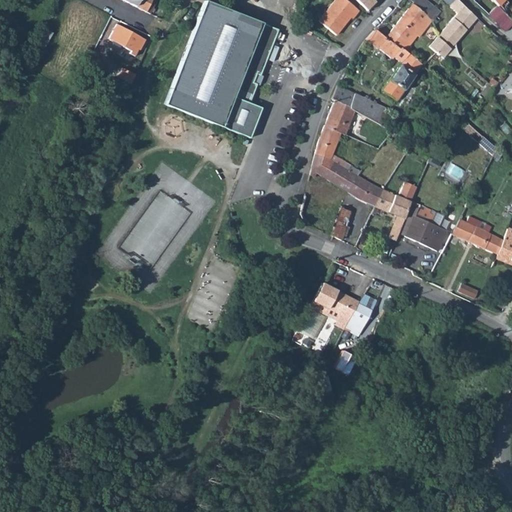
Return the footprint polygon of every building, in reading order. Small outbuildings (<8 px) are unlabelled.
[(121,0),(149,14),(156,0),(121,0)] [(345,0),(333,0),(317,20),(336,35),(350,18),(352,20),(359,11),(345,0)] [(354,0),(367,11),(377,0),(354,0)] [(426,0),(414,0),(412,2),(426,14),(426,16),(432,21),(433,22),(441,12),(426,0)] [(457,14),(436,38),(450,50),(477,19),(455,0),(454,0),(449,6),(457,14)] [(204,1),(163,104),(249,138),(261,108),(249,103),(256,84),(252,82),(255,74),(260,76),(278,30),(204,1)] [(412,2),(385,38),(399,49),(401,48),(408,53),(412,47),(410,45),(406,42),(413,32),(418,36),(420,37),(432,21),(426,16),(426,14),(412,2)] [(511,19),(498,6),(487,15),(505,32),(511,25),(511,19)] [(144,40),(115,25),(109,39),(129,50),(128,53),(134,56),(138,50),(139,50),(144,40)] [(375,30),(365,40),(377,50),(378,48),(392,59),(393,57),(401,63),(382,90),(396,101),(422,65),(408,53),(401,48),(399,49),(385,38),(375,30)] [(406,42),(410,45),(418,36),(413,32),(406,42)] [(450,50),(436,38),(429,46),(443,58),(450,50)] [(144,40),(139,50),(143,52),(149,42),(144,40)] [(132,73),(119,66),(115,75),(128,82),(132,73)] [(492,78),(487,83),(493,89),(498,83),(492,78)] [(487,83),(478,95),(484,101),(493,89),(487,83)] [(337,85),(331,99),(332,99),(349,106),(350,109),(352,110),(354,111),(368,118),(376,104),(337,85)] [(349,106),(332,99),(323,125),(341,133),(344,134),(352,110),(350,109),(349,106)] [(376,104),(368,118),(380,125),(388,110),(376,104)] [(467,122),(462,129),(492,157),(497,149),(467,122)] [(323,125),(309,175),(314,178),(317,174),(346,192),(357,176),(357,175),(361,171),(333,155),(341,133),(323,125)] [(357,176),(346,192),(359,200),(374,207),(382,189),(357,175),(357,176)] [(382,189),(374,207),(379,209),(396,216),(387,238),(394,241),(398,233),(404,218),(409,203),(416,187),(404,182),(398,197),(382,189)] [(303,196),(298,213),(304,223),(330,232),(339,208),(303,196)] [(404,218),(398,233),(437,251),(446,231),(437,227),(442,215),(420,204),(418,207),(409,203),(404,218)] [(374,207),(371,214),(376,217),(379,209),(374,207)] [(330,232),(329,234),(341,240),(350,211),(339,208),(330,232)] [(499,225),(507,228),(507,227),(511,218),(503,215),(499,225)] [(459,219),(451,235),(460,239),(496,255),(500,247),(503,239),(459,219)] [(500,247),(496,255),(511,261),(511,233),(509,233),(511,229),(507,228),(503,239),(500,247)] [(451,235),(448,240),(457,245),(460,239),(451,235)] [(511,261),(496,255),(493,259),(511,266),(511,261)] [(322,282),(311,302),(338,316),(336,320),(346,325),(358,302),(358,301),(322,282)] [(461,282),(457,291),(473,298),(478,289),(461,282)] [(346,325),(344,328),(361,335),(374,310),(358,301),(358,302),(346,325)] [(311,302),(309,306),(311,307),(327,316),(336,320),(338,316),(311,302)] [(297,332),(292,340),(302,346),(306,337),(298,332),(297,332)]
